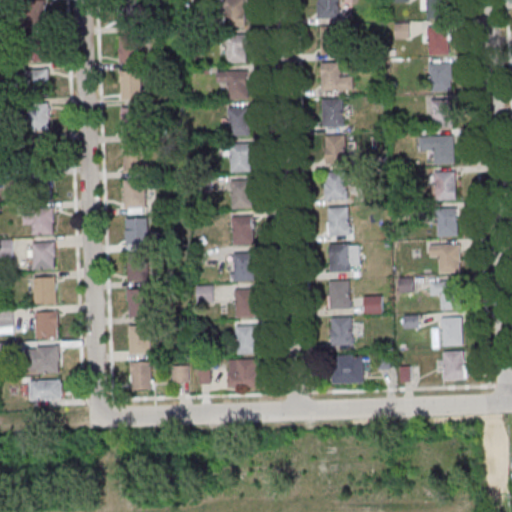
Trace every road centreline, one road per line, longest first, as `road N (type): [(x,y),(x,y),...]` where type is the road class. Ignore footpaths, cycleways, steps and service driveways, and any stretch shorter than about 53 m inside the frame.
road 1 (residential): [(104,411),(84,0)]
road 2 (residential): [(298,409),(282,0)]
road 3 (residential): [(511,401),(104,411)]
road 4 (residential): [(507,402),(487,0)]
